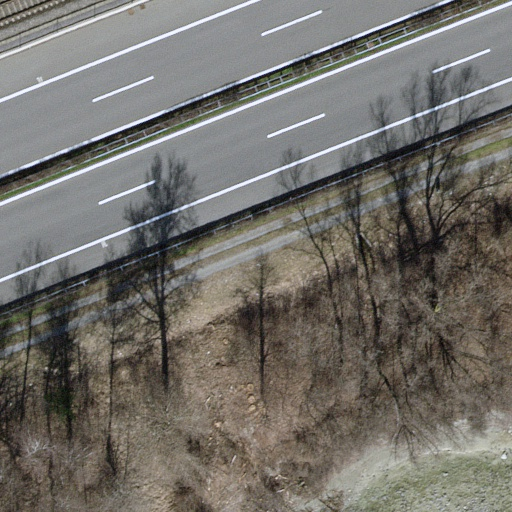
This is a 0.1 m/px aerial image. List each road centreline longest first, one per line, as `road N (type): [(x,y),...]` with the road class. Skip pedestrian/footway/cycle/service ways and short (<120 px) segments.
road 1 (track): [(0,344),(511,140)]
road 2 (motorway): [(0,244),(511,43)]
road 3 (motorway): [(344,0),(0,135)]
